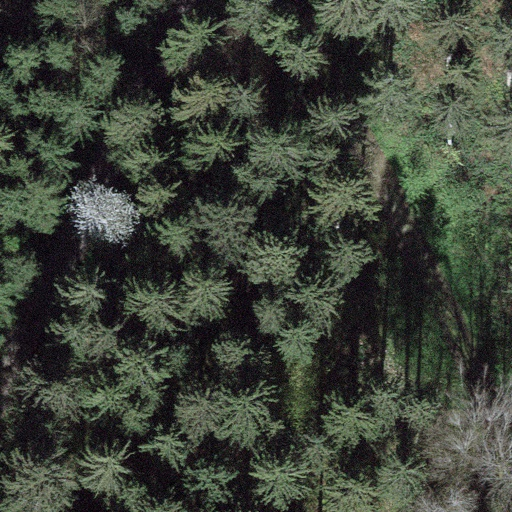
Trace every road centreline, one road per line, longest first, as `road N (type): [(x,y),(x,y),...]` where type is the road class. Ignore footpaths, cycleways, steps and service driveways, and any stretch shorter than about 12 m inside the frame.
road 1 (track): [(276,0),(326,77),(511,434)]
road 2 (track): [(0,401),(183,0)]
